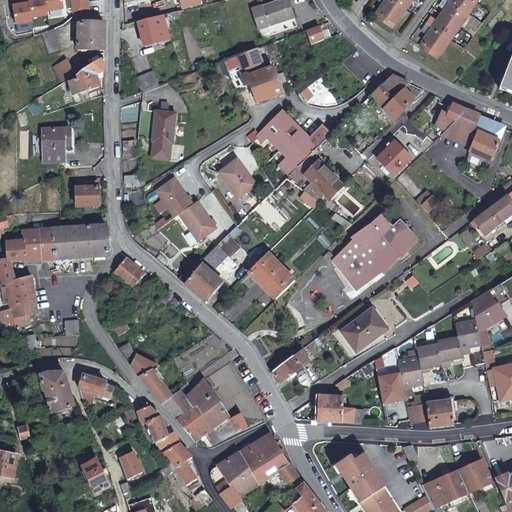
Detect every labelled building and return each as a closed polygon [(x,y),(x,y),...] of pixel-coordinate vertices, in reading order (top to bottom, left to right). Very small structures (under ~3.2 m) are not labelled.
[(62,7),(60,0),(18,0),(19,1),(10,3),(15,25),(32,22),(31,18),(47,15),(46,11),(62,7)] [(88,11),(86,0),(69,0),(72,14),(88,11)] [(125,0),(126,3),(138,0),(140,0),(179,0),(182,8),(200,4),(198,0),(125,0)] [(294,17),(288,0),(282,0),(278,1),(263,7),(262,6),(252,9),(259,29),(270,26),(294,17)] [(383,0),(382,3),(374,14),(392,27),(410,0),(383,0)] [(475,0),(449,0),(444,8),(436,20),(426,34),(419,45),(436,57),(475,0)] [(169,39),(163,16),(137,22),(144,46),(169,39)] [(436,20),(430,16),(421,30),(426,34),(436,20)] [(104,50),(104,22),(82,22),(77,24),(78,50),(104,50)] [(324,40),(319,25),(305,30),(310,45),(324,40)] [(62,48),(55,28),(42,33),(50,52),(62,48)] [(263,64),(257,48),(235,57),(242,72),(263,64)] [(511,55),(499,88),(511,93),(511,55)] [(104,57),(102,57),(77,73),(76,74),(78,79),(69,82),(73,96),(80,94),(87,91),(99,87),(95,75),(104,72),(104,57)] [(242,72),(235,57),(225,61),(231,76),(242,72)] [(73,71),(66,59),(53,67),(60,79),(73,71)] [(283,93),(272,67),(250,75),(249,72),(247,73),(250,83),(257,103),(283,93)] [(159,85),(153,71),(137,77),(142,92),(159,85)] [(250,83),(247,73),(241,75),(244,85),(250,83)] [(386,92),(399,79),(391,75),(388,78),(380,86),(386,92)] [(61,83),(57,78),(48,84),(51,89),(61,83)] [(386,92),(393,99),(403,90),(405,87),(409,83),(399,79),(386,92)] [(309,87),(320,107),(332,101),(321,80),(309,87)] [(66,88),(63,82),(61,83),(51,89),(48,91),(42,95),(35,100),(38,106),(66,88)] [(423,90),(409,83),(405,87),(403,90),(393,99),(384,109),(394,120),(413,101),(414,100),(413,99),(415,97),(416,96),(423,90)] [(386,92),(380,86),(371,94),(377,101),(378,102),(384,109),(393,99),(386,92)] [(48,91),(45,87),(39,91),(42,95),(48,91)] [(307,88),(300,94),(308,102),(314,96),(307,88)] [(90,99),(87,91),(80,94),(82,101),(90,99)] [(447,129),(453,123),(466,109),(453,103),(448,113),(441,111),(435,124),(447,129)] [(479,114),(466,109),(453,123),(473,131),(479,114)] [(27,124),(23,111),(16,114),(20,126),(27,124)] [(156,127),(154,127),(152,142),(173,143),(176,113),(155,111),(154,124),(156,124),(156,127)] [(310,140),(282,112),(263,130),(263,131),(259,135),(263,139),(268,135),(290,157),(280,167),(288,175),(329,135),(322,128),(310,140)] [(473,131),(453,123),(447,129),(440,135),(466,147),(473,131)] [(75,151),(74,125),(68,125),(68,129),(43,130),(44,161),(65,161),(65,152),(75,151)] [(500,140),(477,131),(469,152),(470,152),(468,159),(469,162),(477,165),(480,163),(481,161),(483,161),(484,159),(491,161),(500,140)] [(138,152),(137,140),(124,142),(125,150),(128,150),(129,153),(138,152)] [(411,158),(395,142),(377,159),(394,175),(411,158)] [(255,185),(237,158),(218,171),(236,198),(255,185)] [(328,199),(342,184),(318,161),(304,175),(313,184),(305,192),(317,200),(322,194),(328,199)] [(142,185),(140,174),(125,176),(125,183),(126,183),(127,186),(142,185)] [(193,205),(174,178),(155,191),(174,218),(178,215),(197,241),(216,228),(197,202),(193,205)] [(91,186),(90,183),(83,183),(82,186),(75,186),(76,206),(98,205),(98,186),(91,186)] [(343,185),(342,184),(328,199),(328,200),(343,185)] [(417,200),(430,216),(443,206),(430,189),(417,200)] [(511,191),(507,195),(471,222),(475,228),(478,226),(485,235),(504,220),(511,214),(511,191)] [(351,224),(335,213),(332,216),(342,224),(344,223),(348,226),(351,224)] [(14,221),(12,215),(0,217),(0,231),(0,233),(5,233),(4,228),(9,227),(8,225),(12,224),(12,221),(14,221)] [(392,228),(381,216),(369,225),(351,238),(353,241),(337,256),(342,263),(338,266),(357,290),(382,271),(384,272),(400,256),(402,258),(417,240),(399,221),(392,228)] [(53,228),(55,259),(92,257),(95,257),(95,260),(105,259),(106,256),(108,256),(106,224),(53,228)] [(42,260),(55,259),(53,228),(39,229),(42,260)] [(26,261),(42,260),(39,229),(27,230),(21,230),(23,241),(25,241),(26,261)] [(238,244),(228,234),(217,244),(227,254),(238,244)] [(8,242),(9,258),(9,261),(26,261),(25,241),(23,241),(8,242)] [(227,254),(217,244),(207,255),(217,264),(227,254)] [(487,245),(474,253),(479,261),(492,252),(487,245)] [(295,280),(268,252),(249,271),(276,298),(295,280)] [(342,263),(337,256),(333,260),(338,266),(342,263)] [(146,274),(126,257),(120,264),(114,272),(134,289),(137,291),(142,286),(139,282),(140,281),(145,286),(152,279),(146,274)] [(0,285),(1,285),(7,283),(11,282),(11,280),(15,280),(9,261),(9,258),(0,259),(0,285)] [(200,262),(196,265),(198,267),(183,284),(205,302),(222,281),(200,262)] [(198,267),(196,265),(193,263),(179,279),(183,284),(198,267)] [(11,282),(7,283),(7,286),(2,287),(4,303),(10,302),(11,309),(5,309),(9,324),(8,324),(8,327),(5,327),(7,335),(23,328),(30,325),(27,315),(38,313),(31,275),(15,280),(11,280),(11,282)] [(340,276),(330,282),(337,293),(346,288),(340,276)] [(418,282),(413,276),(406,281),(411,288),(418,282)] [(481,346),(482,350),(490,348),(487,327),(504,317),(500,310),(502,302),(511,296),(511,276),(477,298),(472,301),(476,322),(481,346)] [(381,321),(373,308),(342,331),(357,352),(381,334),(375,325),(381,321)] [(9,324),(5,309),(2,311),(0,316),(2,331),(4,336),(7,335),(5,327),(8,327),(8,324),(9,324)] [(114,320),(105,309),(100,313),(108,324),(114,320)] [(79,334),(78,320),(64,320),(65,335),(79,334)] [(387,329),(381,321),(375,325),(381,334),(387,329)] [(126,322),(119,326),(115,328),(119,335),(123,333),(129,329),(126,322)] [(471,348),(481,346),(476,322),(456,326),(458,339),(461,355),(471,353),(471,348)] [(221,342),(213,334),(206,341),(215,349),(221,342)] [(36,336),(32,335),(27,335),(28,348),(40,347),(40,340),(36,340),(36,336)] [(43,339),(43,346),(58,345),(57,338),(43,339)] [(438,345),(442,365),(443,368),(450,366),(450,364),(450,360),(454,359),(462,358),(461,355),(458,339),(438,343),(438,345)] [(134,353),(128,342),(120,348),(127,358),(134,353)] [(419,358),(422,376),(429,374),(429,372),(428,368),(434,367),(442,365),(438,345),(417,350),(419,358)] [(309,361),(300,349),(272,371),(281,383),(309,361)] [(487,366),(497,364),(494,350),(484,352),(487,366)] [(139,377),(152,369),(153,368),(155,370),(159,365),(137,354),(136,356),(132,366),(139,377)] [(423,382),(422,376),(419,358),(399,362),(403,384),(413,382),(413,385),(423,382)] [(376,360),(378,370),(387,368),(386,359),(376,360)] [(376,365),(376,360),(366,367),(368,370),(376,365)] [(511,365),(486,371),(493,403),(508,399),(507,397),(511,395),(511,365)] [(164,379),(157,368),(155,370),(153,368),(152,369),(161,381),(164,379)] [(172,397),(171,395),(161,381),(152,369),(139,377),(161,404),(162,404),(172,397)] [(64,372),(48,372),(40,374),(52,413),(74,406),(64,372)] [(106,381),(83,374),(78,388),(82,400),(90,403),(93,392),(109,398),(113,388),(106,383),(106,381)] [(162,404),(176,420),(197,407),(212,429),(217,426),(218,428),(227,422),(225,420),(228,417),(203,379),(186,397),(179,389),(171,395),(172,397),(162,404)] [(350,384),(347,379),(337,386),(340,391),(350,384)] [(330,423),(332,397),(319,397),(318,422),(330,423)] [(343,398),(332,397),(330,423),(342,423),(343,408),(343,398)] [(408,410),(410,422),(428,420),(429,425),(430,429),(454,426),(454,424),(451,402),(427,404),(426,404),(425,405),(412,407),(407,408),(408,410)] [(147,421),(159,416),(149,405),(137,411),(142,425),(148,422),(147,421)] [(196,442),(212,429),(197,407),(176,420),(196,442)] [(137,422),(130,408),(121,411),(128,427),(137,422)] [(364,410),(352,409),(352,424),(364,425),(364,410)] [(410,422),(408,410),(396,412),(399,426),(410,424),(410,422)] [(248,428),(240,413),(235,416),(229,419),(237,434),(248,428)] [(168,437),(167,435),(159,416),(147,421),(148,422),(156,443),(168,437)] [(218,428),(220,431),(228,425),(227,422),(218,428)] [(30,437),(26,424),(18,426),(21,439),(30,437)] [(215,434),(220,431),(218,428),(217,426),(212,429),(215,434)] [(163,452),(179,443),(173,432),(167,435),(168,437),(156,443),(163,452)] [(270,434),(239,453),(259,484),(265,479),(277,471),(288,485),(291,482),(299,476),(288,462),(270,434)] [(179,443),(163,452),(176,467),(185,461),(191,457),(179,443)] [(417,456),(412,446),(403,447),(409,460),(417,456)] [(17,455),(0,451),(0,474),(13,477),(17,455)] [(139,451),(120,459),(129,481),(148,474),(139,451)] [(226,479),(231,487),(234,486),(240,496),(244,493),(259,484),(239,453),(217,466),(226,479)] [(385,486),(363,453),(358,457),(353,460),(350,455),(337,464),(348,481),(346,482),(356,498),(358,496),(368,511),(396,511),(397,511),(390,500),(382,488),(385,486)] [(454,457),(459,470),(468,493),(470,493),(492,483),(482,460),(467,466),(461,454),(454,457)] [(101,469),(96,458),(82,466),(96,494),(110,486),(104,475),(101,469)] [(189,466),(185,461),(176,467),(176,468),(185,485),(197,478),(189,466)] [(348,481),(337,464),(335,465),(346,482),(348,481)] [(172,471),(167,466),(157,472),(161,479),(173,473),(172,471)] [(451,474),(448,468),(442,471),(445,477),(451,474)] [(468,493),(459,470),(451,474),(445,477),(422,486),(427,496),(430,501),(433,508),(468,493)] [(288,485),(277,471),(265,479),(273,487),(282,489),(288,485)] [(161,479),(157,472),(153,475),(157,482),(161,479)] [(498,487),(506,505),(508,511),(511,511),(511,474),(510,475),(509,473),(495,479),(495,480),(498,487)] [(303,483),(299,476),(291,482),(296,489),(303,483)] [(231,487),(226,479),(215,486),(219,493),(229,487),(231,487)] [(131,495),(127,482),(120,485),(125,497),(131,495)] [(325,511),(303,483),(296,489),(302,497),(294,503),(300,511),(325,511)] [(261,487),(259,484),(244,493),(246,496),(261,487)] [(239,496),(240,496),(234,486),(231,487),(229,487),(219,493),(221,496),(231,508),(242,501),(239,496)] [(390,500),(392,498),(385,486),(382,488),(390,500)] [(212,503),(203,490),(200,492),(209,504),(212,503)] [(135,496),(125,499),(128,510),(138,508),(135,496)] [(356,498),(364,511),(368,511),(358,496),(356,498)] [(430,501),(427,496),(404,509),(406,511),(427,511),(433,508),(430,501)] [(264,511),(284,511),(291,507),(290,506),(282,497),(264,511)] [(392,498),(390,500),(397,511),(400,510),(392,498)] [(300,511),(294,503),(291,506),(296,511),(300,511)]
